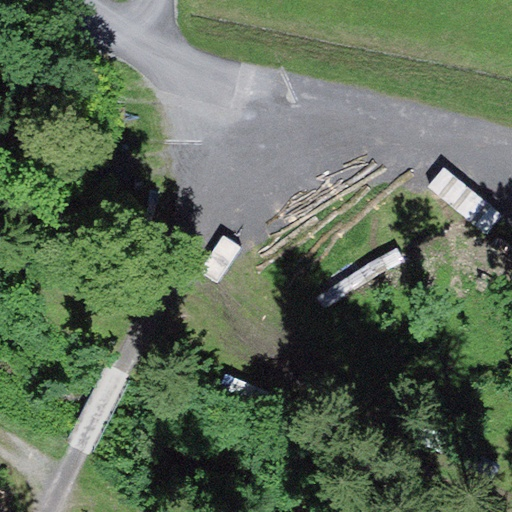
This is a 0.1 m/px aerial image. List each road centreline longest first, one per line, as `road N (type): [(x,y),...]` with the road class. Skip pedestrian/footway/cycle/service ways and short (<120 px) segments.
road 1 (track): [(51,511),(127,355),(176,287),(275,93)]
road 2 (track): [(511,179),(442,147),(208,77),(74,0)]
road 3 (track): [(511,495),(176,287)]
